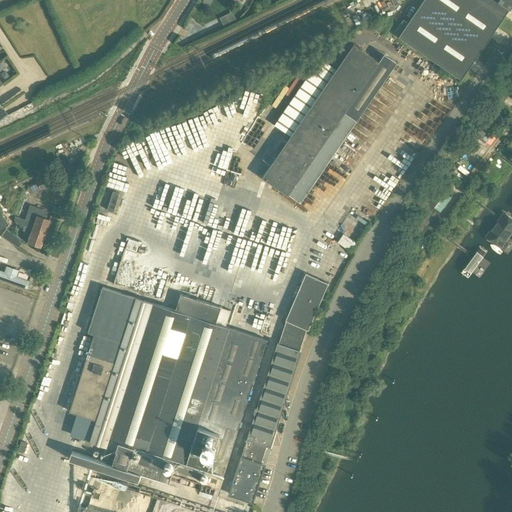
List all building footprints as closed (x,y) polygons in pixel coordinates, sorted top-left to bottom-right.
[(511,0),(423,0),(399,36),(461,79),(510,9),(511,6),(511,0)] [(232,11),(219,15),(221,22),(234,18),(232,11)] [(385,19),(379,29),(384,33),(391,23),(385,19)] [(275,124),(291,136),(263,177),(300,203),(386,79),(373,70),(379,61),(354,44),(336,70),(319,59),(275,124)] [(341,63),(336,59),(332,65),(337,68),(341,63)] [(483,126),(476,136),(488,145),(495,135),(483,126)] [(55,182),(52,174),(37,181),(41,188),(55,182)] [(448,189),(451,184),(441,177),(438,182),(448,189)] [(119,193),(113,191),(107,210),(113,212),(119,193)] [(439,211),(450,197),(443,191),(432,206),(439,211)] [(423,235),(440,212),(428,203),(410,226),(423,235)] [(14,221),(45,232),(49,220),(44,218),(46,212),(30,206),(25,221),(15,218),(14,221)] [(478,235),(504,254),(511,242),(511,215),(499,207),(478,235)] [(45,232),(14,221),(15,223),(23,226),(22,231),(30,234),(27,242),(39,247),(45,232)] [(18,248),(23,240),(6,228),(0,236),(18,248)] [(337,242),(350,251),(356,242),(343,234),(337,242)] [(133,247),(136,241),(128,237),(124,245),(129,247),(130,245),(133,247)] [(458,274),(475,286),(496,257),(478,245),(458,274)] [(0,279),(26,289),(29,281),(17,276),(19,271),(6,266),(4,272),(0,270),(0,279)] [(286,320),(279,343),(300,350),(307,329),(308,330),(328,283),(306,273),(286,320)] [(108,457),(106,462),(71,450),(68,459),(139,481),(141,473),(193,490),(190,498),(234,511),(243,511),(245,505),(218,496),(221,485),(267,340),(225,326),(230,311),(178,293),(173,309),(103,286),(103,287),(88,332),(94,334),(70,411),(82,416),(75,436),(80,438),(79,443),(90,446),(91,442),(106,447),(104,456),(108,457)] [(300,350),(279,343),(277,343),(247,439),(267,445),(271,447),(301,351),(300,350)] [(267,445),(247,439),(242,456),(241,456),(229,494),(253,502),(265,464),(261,462),(267,445)] [(18,451),(23,453),(26,443),(21,441),(18,451)] [(77,503),(88,505),(91,492),(85,491),(87,485),(81,484),(77,503)]
